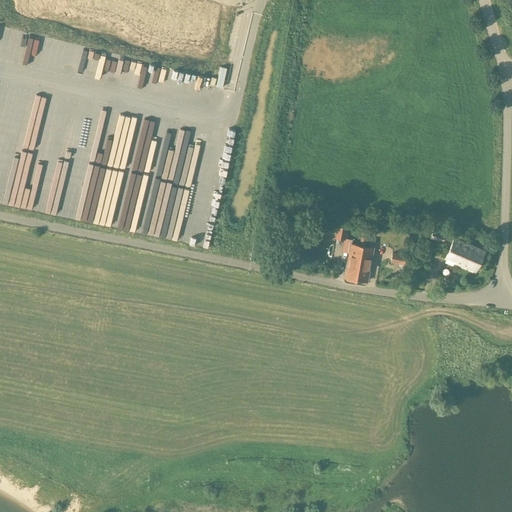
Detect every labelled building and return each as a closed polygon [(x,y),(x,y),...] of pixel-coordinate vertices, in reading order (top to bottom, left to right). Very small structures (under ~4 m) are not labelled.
[(219,66),(215,85),(221,86),(225,67),(219,66)] [(96,203),(104,204),(123,112),(118,111),(115,129),(106,127),(103,140),(99,139),(105,109),(99,108),(89,161),(94,162),(95,158),(99,159),(94,183),(86,181),(82,200),(73,199),(69,216),(83,219),(83,220),(96,222),(99,210),(95,209),(96,203)] [(356,279),(364,232),(362,231),(359,245),(352,243),(352,239),(346,237),(348,226),(337,224),(334,237),(344,239),(341,251),(350,252),(346,277),(356,279)] [(442,243),(446,232),(434,228),(433,232),(430,238),(442,243)] [(364,232),(356,279),(367,281),(373,247),(365,246),(367,232),(364,232)] [(475,270),(484,250),(475,246),(456,238),(447,258),(455,261),(475,270)] [(432,255),(434,247),(422,243),(416,260),(428,264),(429,263),(432,255)] [(405,264),(407,254),(393,252),(391,261),(393,262),(392,269),(403,271),(404,263),(405,264)]
